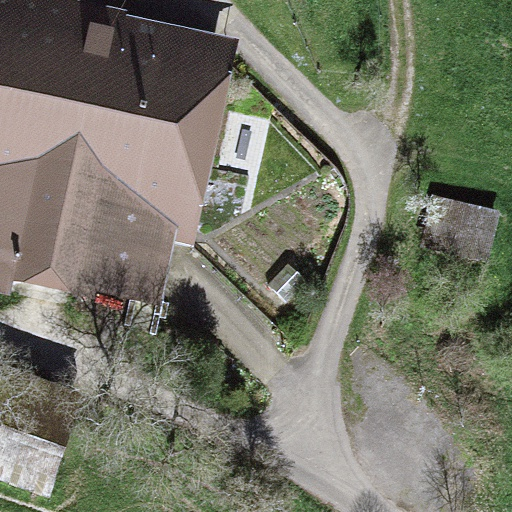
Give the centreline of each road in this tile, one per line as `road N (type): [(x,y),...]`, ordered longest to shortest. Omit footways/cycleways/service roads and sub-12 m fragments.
road 1 (unclassified): [(350,511),(293,452),(385,127)]
road 2 (track): [(385,127),(389,0)]
